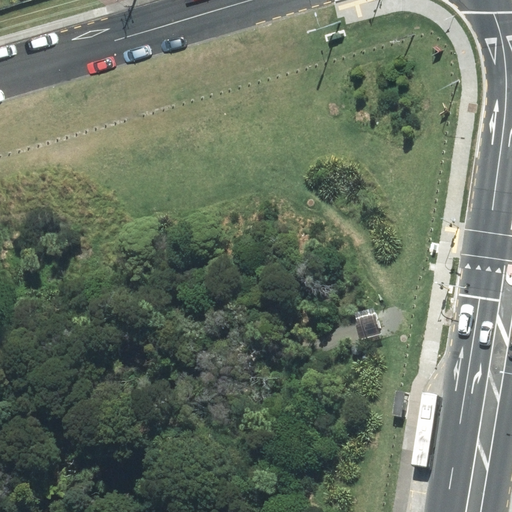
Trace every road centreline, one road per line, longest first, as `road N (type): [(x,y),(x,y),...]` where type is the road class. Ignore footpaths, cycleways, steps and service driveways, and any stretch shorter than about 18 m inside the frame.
road 1 (primary): [(511,213),(468,511)]
road 2 (residential): [(0,71),(248,0)]
